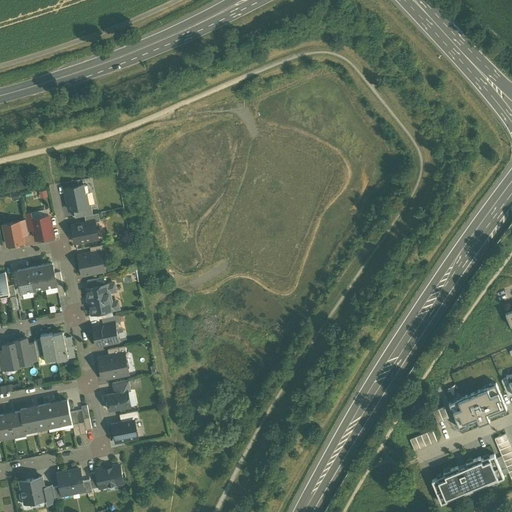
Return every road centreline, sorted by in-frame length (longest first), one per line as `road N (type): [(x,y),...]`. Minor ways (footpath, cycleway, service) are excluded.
road 1 (primary): [(511,188),(409,332),(304,511)]
road 2 (secondary): [(249,0),(152,45),(0,95)]
road 3 (residential): [(91,384),(105,450),(0,470)]
